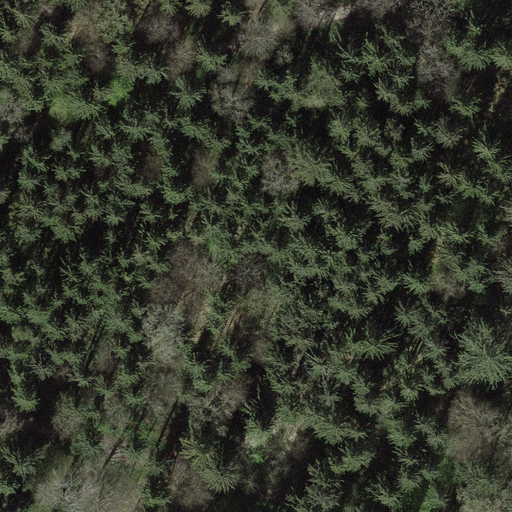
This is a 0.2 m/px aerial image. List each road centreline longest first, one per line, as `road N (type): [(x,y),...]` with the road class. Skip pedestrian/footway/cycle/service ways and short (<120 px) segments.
road 1 (track): [(389,0),(190,60),(0,146)]
road 2 (track): [(0,412),(322,511)]
